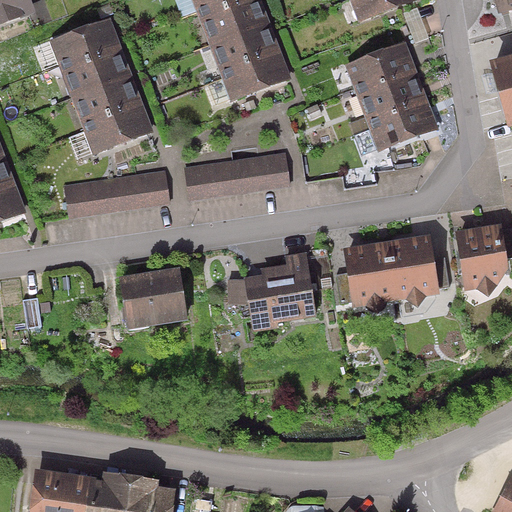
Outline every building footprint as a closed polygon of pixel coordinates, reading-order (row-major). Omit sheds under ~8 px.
[(0,0),(0,27),(31,16),(34,26),(51,20),(43,0),(0,0)] [(277,63),(267,36),(257,11),(252,0),(196,0),(234,97),(283,78),(277,63)] [(353,0),(361,19),(409,0),(353,0)] [(511,0),(496,0),(500,10),(511,6),(511,0)] [(107,24),(56,44),(96,149),(147,129),(141,112),(132,90),(122,63),(112,36),(107,24)] [(401,49),(349,69),(380,149),(432,130),(426,114),(415,86),(405,59),(401,49)] [(511,54),(486,62),(504,127),(511,125),(511,54)] [(16,196),(7,171),(0,153),(0,217),(21,209),(16,196)] [(199,198),(212,196),(226,195),(238,193),(253,191),(267,189),(280,187),(287,186),(283,157),(187,170),(191,199),(199,198)] [(166,205),(161,174),(69,186),(73,218),(80,217),(90,215),(102,214),(114,212),(127,211),(136,209),(149,208),(160,206),(166,205)] [(497,225),(455,231),(464,292),(475,291),(486,299),(496,288),(506,286),(502,260),(498,230),(497,225)] [(511,238),(511,229),(498,230),(502,260),(511,258),(511,238)] [(400,241),(372,245),(347,249),(350,273),(354,300),(355,304),(431,294),(423,238),(400,241)] [(247,283),(233,283),(233,303),(250,303),(253,325),(275,324),(274,318),(309,314),(303,259),(284,262),(285,269),(261,272),(262,279),(247,281),(247,283)] [(439,259),(427,261),(431,288),(442,286),(439,259)] [(177,266),(117,276),(125,329),(185,320),(177,266)] [(350,273),(339,274),(343,301),(354,300),(350,273)] [(37,297),(21,299),(25,330),(41,327),(37,297)] [(83,511),(89,476),(38,468),(30,511),(83,511)] [(162,477),(143,475),(125,472),(110,469),(108,479),(89,476),(83,511),(175,511),(179,489),(160,486),(162,477)] [(511,511),(511,474),(492,511),(511,511)]
